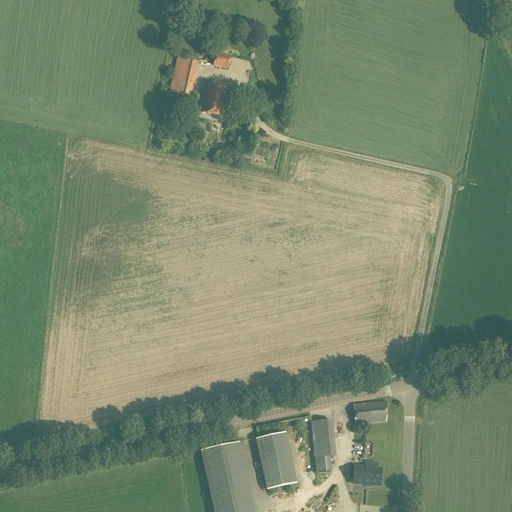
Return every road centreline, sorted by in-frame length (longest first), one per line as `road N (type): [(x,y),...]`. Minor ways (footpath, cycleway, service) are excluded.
road 1 (tertiary): [(0,474),(414,385)]
road 2 (tertiary): [(405,511),(414,385)]
